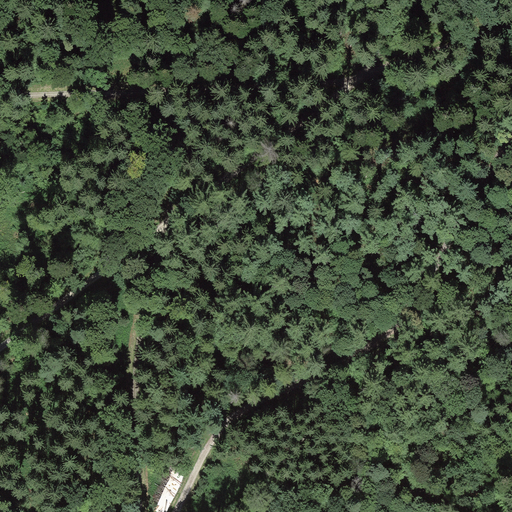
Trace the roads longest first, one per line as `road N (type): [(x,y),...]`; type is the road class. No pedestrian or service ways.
road 1 (track): [(415,0),(361,79),(0,348)]
road 2 (track): [(168,511),(226,422),(395,324),(511,138)]
road 3 (track): [(0,96),(361,79),(511,26)]
road 4 (track): [(141,511),(143,316),(168,221)]
road 5 (track): [(123,88),(171,138),(177,164),(168,221)]
